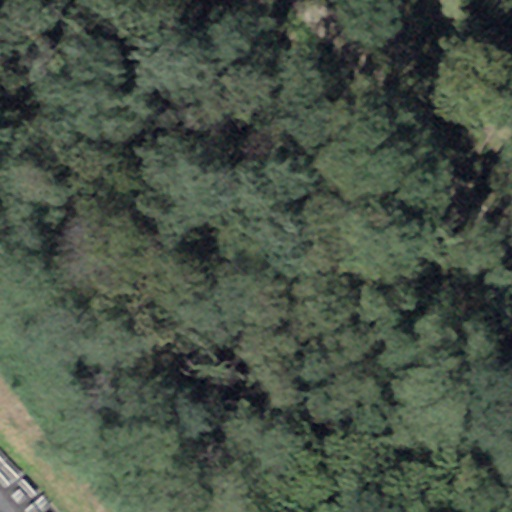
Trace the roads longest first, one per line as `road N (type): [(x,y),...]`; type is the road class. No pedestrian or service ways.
road 1 (track): [(511,273),(301,0)]
road 2 (track): [(511,232),(396,0)]
